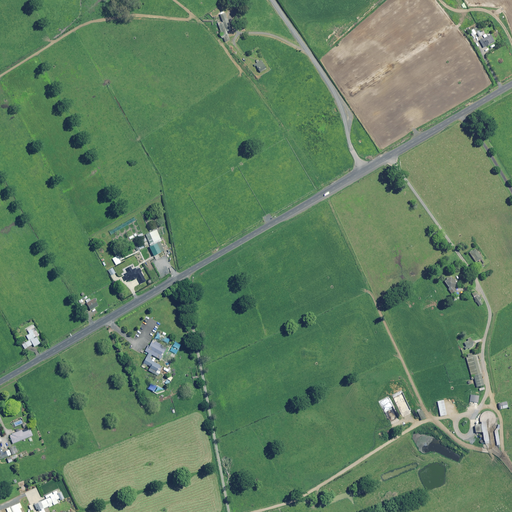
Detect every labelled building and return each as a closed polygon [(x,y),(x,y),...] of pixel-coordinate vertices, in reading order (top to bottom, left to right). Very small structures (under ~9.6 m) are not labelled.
[(222,22),(226,32),(226,31),(231,29),(225,12),(219,15),(222,22)] [(226,32),(222,22),(218,24),(221,34),(219,34),(221,38),(223,37),(224,42),(229,40),(226,32)] [(485,34),(482,35),(484,38),(479,40),(483,48),(494,42),(490,35),(487,37),(485,34)] [(258,62),(257,60),(255,61),(256,63),(253,65),(254,66),(255,65),(259,72),(266,69),(261,60),(258,62)] [(144,244),(145,248),(148,247),(152,256),(164,251),(162,247),(166,246),(164,239),(161,241),(156,230),(145,234),(148,240),(143,242),(144,244)] [(481,258),(475,249),(469,253),(475,262),(481,258)] [(117,255),(112,258),(115,264),(120,261),(117,255)] [(146,282),(138,267),(132,270),(130,267),(126,269),(128,272),(125,274),(125,275),(123,276),(125,281),(128,280),(129,282),(132,280),(132,281),(137,278),(140,285),(146,282)] [(456,285),(451,277),(444,282),(449,288),(448,289),(453,298),(459,294),(454,287),(456,285)] [(480,300),(481,299),(479,297),(478,298),(477,296),(473,298),(479,306),(482,304),(480,300)] [(98,306),(94,298),(85,303),(90,311),(98,306)] [(36,330),(35,327),(28,331),(29,334),(26,336),(29,340),(22,344),(24,349),(32,344),(34,347),(40,343),(36,337),(39,336),(36,331),(36,330)] [(472,343),(470,339),(463,343),(465,346),(464,347),(465,350),(468,348),(469,349),(473,346),(471,343),(472,343)] [(162,345),(152,340),(146,352),(148,353),(142,364),(146,366),(147,365),(150,367),(148,371),(157,376),(160,371),(159,370),(161,366),(149,359),(151,355),(160,360),(166,348),(162,345)] [(477,364),(475,355),(465,358),(471,376),(473,376),(476,388),(483,385),(477,364)] [(380,368),(360,378),(365,387),(384,377),(380,368)] [(474,426),(475,433),(479,436),(480,444),(485,444),(488,443),(485,421),(480,422),(481,425),(474,426)] [(32,436),(30,430),(22,433),(21,430),(9,435),(12,444),(32,436)] [(0,459),(11,455),(8,449),(3,452),(0,445),(0,459)] [(18,453),(15,446),(9,448),(12,455),(18,453)] [(18,460),(16,454),(6,458),(8,463),(18,460)] [(38,511),(44,511),(43,509),(49,506),(49,507),(58,503),(56,500),(59,498),(60,500),(64,499),(61,492),(57,494),(56,491),(45,496),(46,499),(34,505),(36,510),(37,509),(38,511)] [(21,508),(20,503),(6,509),(7,511),(21,511),(20,509),(21,508)]
